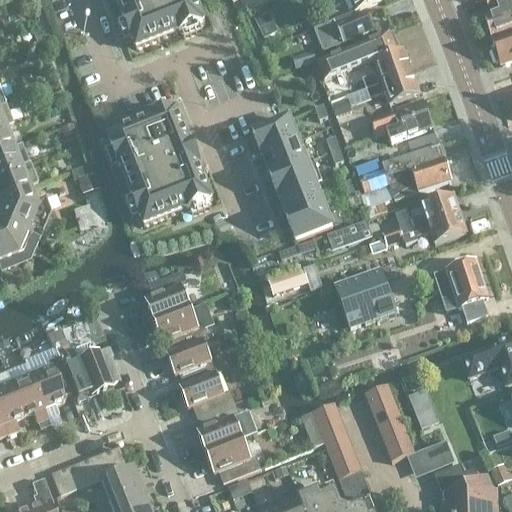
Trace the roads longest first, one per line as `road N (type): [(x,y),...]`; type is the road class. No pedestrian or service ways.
road 1 (tertiary): [(511,196),(436,0)]
road 2 (residential): [(180,62),(249,243)]
road 3 (residential): [(80,0),(117,85),(180,62)]
road 4 (residential): [(0,482),(148,424)]
